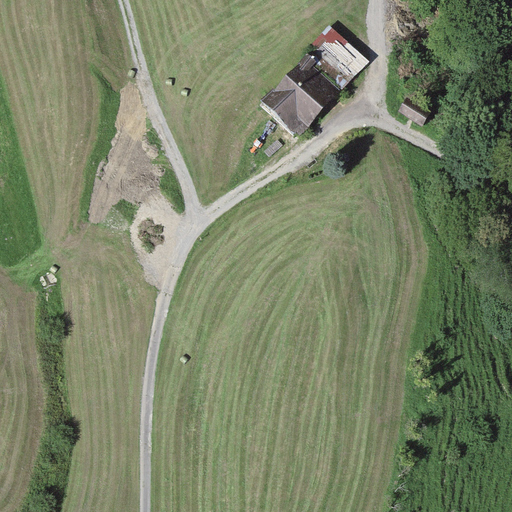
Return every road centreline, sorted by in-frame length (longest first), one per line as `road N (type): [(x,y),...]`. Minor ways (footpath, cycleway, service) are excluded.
road 1 (track): [(511,215),(475,172),(378,119),(341,119),(228,194),(195,226)]
road 2 (unclassified): [(195,226),(173,270),(155,347),(148,511)]
road 3 (track): [(118,0),(195,226)]
